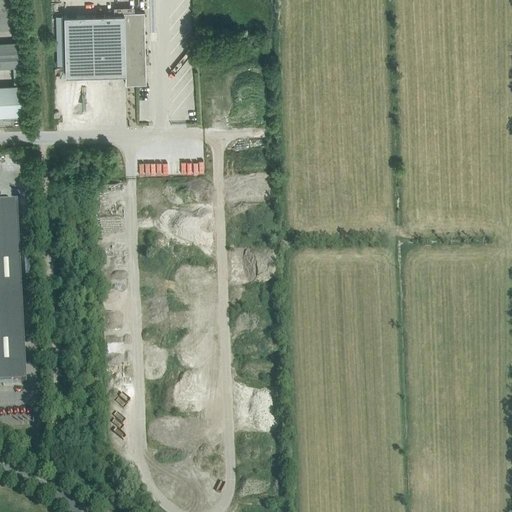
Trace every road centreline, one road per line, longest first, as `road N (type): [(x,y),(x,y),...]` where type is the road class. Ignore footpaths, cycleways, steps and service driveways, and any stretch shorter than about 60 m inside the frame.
road 1 (unclassified): [(0,138),(221,135)]
road 2 (unknown): [(0,398),(20,396),(33,376),(25,206)]
road 3 (unknown): [(161,136),(159,0)]
